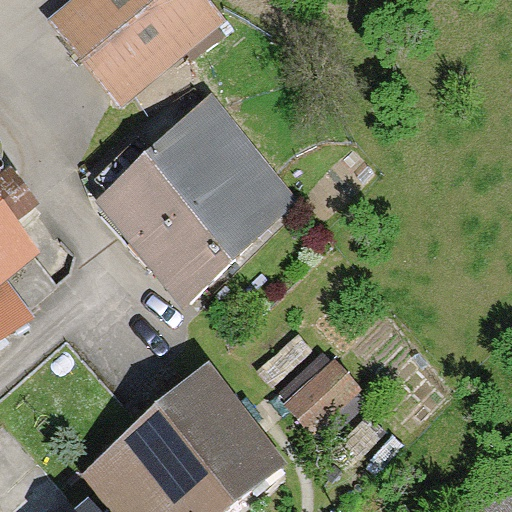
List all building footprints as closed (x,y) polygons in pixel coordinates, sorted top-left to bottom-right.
[(207,0),(79,0),(51,23),(126,115),(231,30),(207,0)] [(301,217),(213,105),(95,197),(182,309),(301,217)] [(0,350),(24,331),(0,301),(0,291),(42,257),(0,206),(0,350)] [(80,475),(111,511),(251,511),(292,477),(200,372),(80,475)] [(511,511),(511,472),(464,511),(511,511)] [(92,511),(85,503),(74,511),(92,511)]
